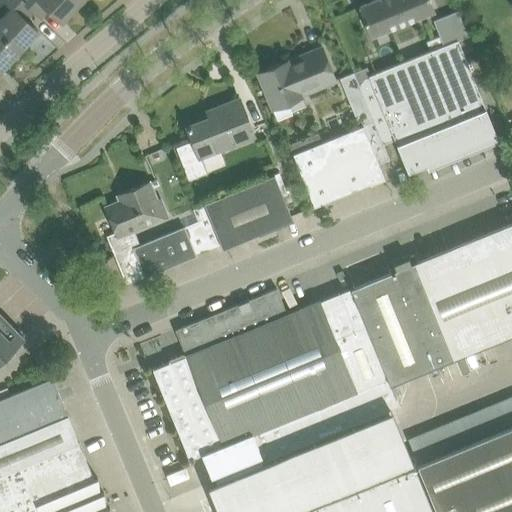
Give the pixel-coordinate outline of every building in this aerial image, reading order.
[(0,0),(0,11),(4,15),(0,19),(0,32),(19,50),(38,31),(25,18),(33,10),(22,0),(0,0)] [(22,0),(33,10),(40,17),(49,8),(62,20),(80,1),(79,0),(22,0)] [(374,0),(358,6),(366,25),(371,37),(435,11),(430,0),(374,0)] [(0,69),(1,70),(19,50),(0,32),(0,69)] [(441,36),(428,41),(432,50),(445,45),(441,36)] [(370,75),(357,80),(383,143),(394,139),(408,172),(480,142),(481,146),(498,139),(458,40),(445,45),(432,50),(370,75)] [(257,72),(265,91),(277,119),(292,113),(288,102),(301,97),(301,96),(337,82),(322,46),(257,72)] [(367,66),(354,72),(354,73),(357,80),(370,75),(367,66)] [(318,131),(288,143),(314,206),(370,184),(370,185),(385,179),(379,164),(390,159),(383,143),(357,80),(354,73),(340,79),(360,127),(323,142),(318,131)] [(187,126),(195,145),(200,157),(254,136),(239,98),(207,111),(210,117),(187,126)] [(192,207),(202,231),(209,249),(221,244),(222,248),(293,219),(274,174),(192,207)] [(106,206),(116,231),(117,231),(118,235),(122,233),(124,238),(136,233),(134,228),(163,216),(149,181),(125,191),(127,197),(106,206)] [(511,221),(396,269),(441,379),(463,370),(457,356),(511,333),(511,221)] [(117,231),(116,231),(106,235),(126,283),(144,275),(145,277),(196,255),(184,225),(140,243),(136,233),(124,238),(122,233),(118,235),(117,231)] [(351,287),(351,288),(395,398),(396,397),(401,395),(411,391),(441,379),(396,269),(351,287)] [(202,453),(251,433),(260,455),(263,462),(400,406),(396,397),(395,398),(351,288),(340,293),(340,292),(287,313),(277,288),(175,329),(186,355),(152,368),(189,459),(202,453)] [(0,359),(24,337),(0,312),(0,359)] [(52,377),(34,385),(0,398),(0,511),(110,511),(110,507),(106,508),(104,492),(100,493),(97,477),(94,479),(52,377)] [(511,511),(511,423),(417,463),(437,511),(511,511)] [(251,433),(202,453),(211,475),(260,455),(251,433)] [(433,511),(414,464),(296,511),(433,511)]
